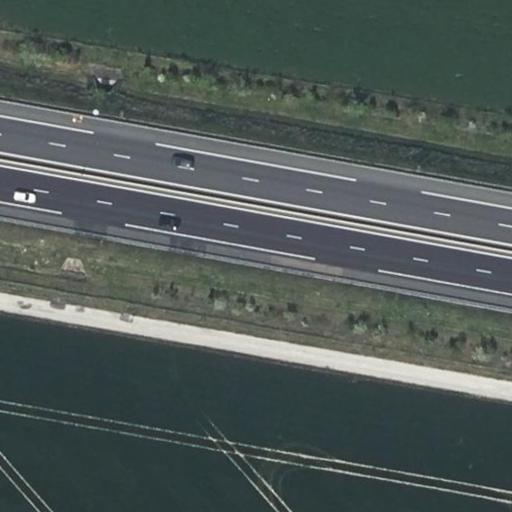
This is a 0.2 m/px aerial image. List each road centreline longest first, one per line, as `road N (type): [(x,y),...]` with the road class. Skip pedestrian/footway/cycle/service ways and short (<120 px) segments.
road 1 (track): [(511,392),(0,299)]
road 2 (motorway): [(0,183),(511,275)]
road 3 (motorway): [(511,226),(0,134)]
